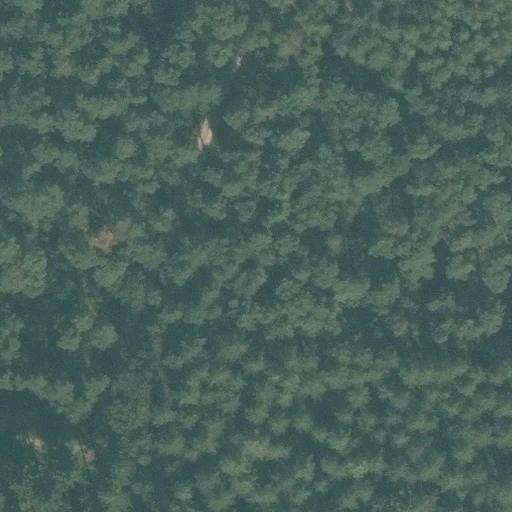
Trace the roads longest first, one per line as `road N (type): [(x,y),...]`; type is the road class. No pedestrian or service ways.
road 1 (track): [(118,511),(121,354),(251,0)]
road 2 (track): [(511,351),(134,321)]
road 3 (track): [(228,63),(511,79)]
